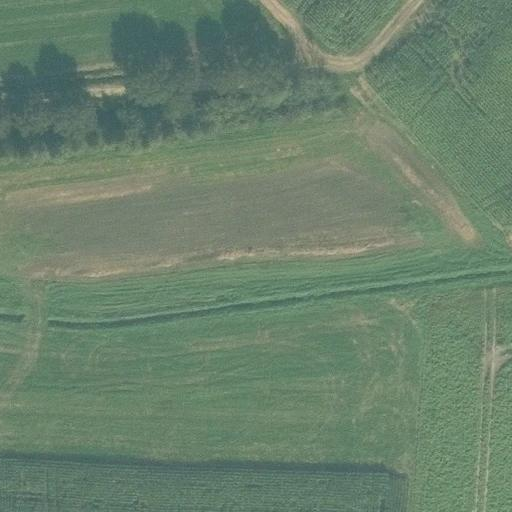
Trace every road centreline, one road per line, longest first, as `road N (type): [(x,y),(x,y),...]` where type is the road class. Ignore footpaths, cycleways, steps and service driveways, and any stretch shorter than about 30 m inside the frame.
road 1 (track): [(308,62),(275,75),(0,103)]
road 2 (track): [(414,0),(350,67),(308,62)]
